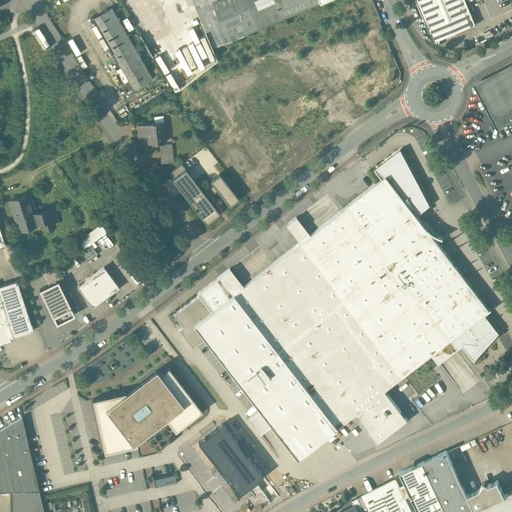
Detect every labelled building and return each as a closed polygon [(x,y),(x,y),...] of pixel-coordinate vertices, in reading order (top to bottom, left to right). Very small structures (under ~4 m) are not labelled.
[(158,0),(173,34),(155,41),(169,75),(207,59),(215,55),(191,0),(158,0)] [(254,0),(217,16),(202,22),(213,48),(226,42),(290,15),(326,0),(254,0)] [(216,0),(212,2),(217,16),(254,0),(216,0)] [(420,0),(436,38),(474,22),(464,0),(420,0)] [(151,77),(111,7),(93,17),(133,88),(151,77)] [(511,63),(474,84),(497,128),(511,120),(511,63)] [(163,116),(154,117),(155,123),(137,125),(138,134),(146,133),(146,136),(148,136),(148,144),(166,142),(163,116)] [(171,145),(160,146),(162,163),(174,162),(171,145)] [(376,184),(310,235),(296,217),(286,225),(300,243),(243,286),(230,268),(219,276),(336,428),(355,413),(385,390),(431,355),(439,364),(462,345),(474,361),(475,360),(474,359),(499,333),(485,314),(491,309),(491,308),(489,309),(436,240),(438,236),(443,238),(443,237),(440,236),(436,234),(436,235),(431,231),(429,229),(427,230),(423,224),(427,222),(426,221),(423,223),(417,215),(430,205),(401,149),(375,169),(382,178),(376,183),(376,184)] [(182,163),(167,174),(190,203),(194,200),(200,207),(196,210),(206,223),(220,212),(208,197),(204,192),(182,163)] [(219,173),(210,180),(213,185),(217,190),(229,205),(239,198),(219,173)] [(213,185),(204,192),(208,197),(217,190),(213,185)] [(27,194),(10,200),(18,227),(26,225),(27,228),(37,225),(36,223),(43,221),(45,228),(55,225),(50,209),(33,214),(27,194)] [(101,225),(85,237),(86,238),(90,244),(106,232),(101,225)] [(84,242),(79,246),(82,250),(90,244),(86,238),(82,240),(84,242)] [(90,244),(81,251),(88,261),(98,254),(90,244)] [(104,267),(86,280),(101,301),(119,287),(104,267)] [(43,273),(49,284),(58,280),(58,281),(63,278),(58,268),(43,273)] [(336,428),(219,276),(190,299),(204,317),(194,324),(297,458),(336,428)] [(22,278),(17,280),(21,291),(26,289),(22,278)] [(17,280),(0,285),(0,298),(12,336),(13,336),(33,329),(21,291),(17,280)] [(40,289),(55,321),(74,312),(58,281),(58,280),(49,284),(40,289)] [(101,301),(86,280),(77,286),(92,307),(101,301)] [(0,344),(14,340),(13,336),(12,336),(0,298),(0,344)] [(169,365),(160,372),(186,406),(167,420),(178,433),(206,410),(169,365)] [(125,391),(103,408),(134,446),(136,445),(167,420),(186,406),(160,372),(156,367),(125,391)] [(103,408),(125,391),(124,389),(90,397),(102,456),(136,448),(136,445),(134,446),(103,408)] [(385,390),(355,413),(378,442),(407,420),(385,390)] [(22,416),(0,428),(0,433),(13,491),(39,490),(22,416)] [(222,422),(198,441),(225,475),(239,493),(263,474),(222,422)] [(0,490),(10,491),(11,491),(13,491),(0,433),(0,490)] [(475,440),(448,452),(453,462),(480,450),(475,440)] [(447,450),(423,461),(446,511),(475,511),(475,510),(467,494),(453,463),(453,462),(448,452),(447,450)] [(446,511),(423,461),(401,472),(419,511),(446,511)] [(411,511),(395,479),(363,495),(370,510),(371,511),(411,511)] [(498,480),(488,484),(485,481),(480,488),(467,494),(475,510),(505,496),(504,495),(498,480)] [(11,491),(10,491),(10,511),(43,511),(39,491),(13,491),(11,491)] [(505,496),(475,510),(475,511),(511,511),(511,491),(504,495),(505,496)] [(363,495),(357,498),(364,511),(366,511),(370,510),(363,495)] [(364,511),(357,498),(352,500),(355,506),(356,505),(359,511),(364,511)]
